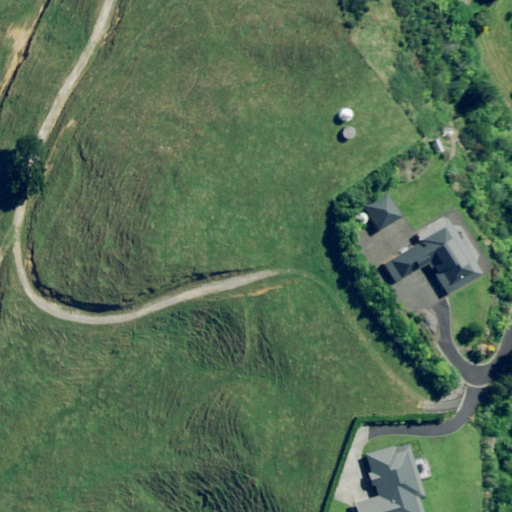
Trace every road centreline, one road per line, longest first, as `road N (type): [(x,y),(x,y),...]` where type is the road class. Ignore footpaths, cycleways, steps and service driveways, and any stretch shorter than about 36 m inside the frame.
road 1 (track): [(23,211),(136,317),(273,280),(355,273),(405,304)]
road 2 (track): [(23,211),(91,0)]
road 3 (track): [(0,398),(23,211)]
